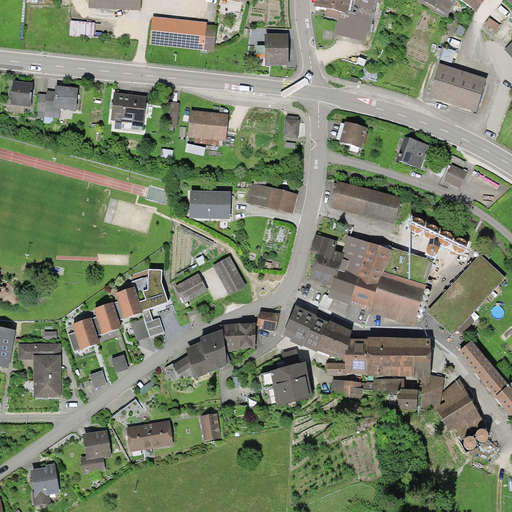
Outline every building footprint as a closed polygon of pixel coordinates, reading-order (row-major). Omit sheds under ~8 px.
[(140,0),(88,0),(88,8),(140,10),(140,0)] [(315,0),(314,5),(327,8),(325,16),(338,19),(340,11),(348,13),(350,0),(315,0)] [(377,0),(350,0),(348,13),(340,11),(334,34),(365,42),(366,36),(369,36),(377,0)] [(423,0),(447,14),(455,0),(423,0)] [(461,0),(477,10),(483,0),(461,0)] [(207,22),(153,16),(150,44),(204,50),(214,51),(217,26),(207,25),(207,22)] [(500,25),(489,18),(485,24),(496,31),(500,25)] [(288,33),(265,34),(265,45),(265,54),(265,65),(289,65),(288,33)] [(265,54),(265,45),(256,45),(256,54),(265,54)] [(487,78),(439,63),(429,97),(476,111),(487,78)] [(10,104),(30,106),(33,83),(13,80),(10,104)] [(79,87),(55,85),(55,91),(53,107),(60,108),(75,110),(77,99),(79,87)] [(53,107),(55,91),(47,91),(47,94),(44,116),(59,118),(60,108),(53,107)] [(111,120),(132,122),(132,126),(144,127),(147,96),(114,92),(111,120)] [(44,116),(47,94),(39,93),(37,117),(44,118),(44,116)] [(169,102),(167,126),(177,127),(180,103),(169,102)] [(188,137),(226,141),(229,114),(190,110),(188,137)] [(299,117),(287,115),(287,118),(285,118),(283,136),(298,138),(300,120),(298,120),(299,117)] [(367,133),(368,127),(345,121),(340,142),(362,148),(364,143),(367,133)] [(421,168),(430,145),(410,137),(402,161),(421,168)] [(450,160),(443,156),(435,174),(442,177),(450,160)] [(460,188),(467,172),(452,165),(444,180),(460,188)] [(332,205),(331,208),(395,224),(401,197),(338,181),(337,184),(332,205)] [(293,213),(298,194),(251,183),(246,202),(293,213)] [(328,204),(332,205),(337,184),(334,183),(328,204)] [(190,218),(230,219),(231,191),(191,190),(190,218)] [(350,302),(370,242),(348,235),(342,253),(335,250),(338,241),(316,234),(310,252),(317,254),(316,258),(315,257),(312,266),(313,266),(309,278),(331,286),(328,297),(349,304),(350,302)] [(392,249),(370,242),(350,302),(371,309),(383,271),(385,266),(387,267),(393,250),(392,249)] [(392,247),(392,249),(393,250),(387,267),(385,266),(383,271),(426,284),(433,261),(392,247)] [(453,335),(506,278),(481,254),(427,312),(453,335)] [(230,256),(213,265),(229,295),(246,286),(230,256)] [(146,299),(140,301),(143,311),(143,312),(145,318),(146,322),(151,336),(151,337),(164,332),(160,318),(153,320),(149,309),(169,302),(162,281),(162,280),(163,269),(148,269),(148,289),(143,291),(146,299)] [(426,284),(383,271),(371,309),(370,312),(413,326),(427,285),(426,284)] [(199,273),(175,286),(185,303),(208,290),(199,273)] [(140,301),(135,286),(115,293),(118,301),(113,303),(119,320),(124,318),(143,312),(143,311),(140,301)] [(113,302),(94,308),(97,317),(92,318),(97,335),(102,334),(122,327),(119,320),(113,303),(113,302)] [(317,314),(296,305),(283,334),(291,338),(289,341),(302,346),(303,346),(317,352),(318,350),(316,350),(329,322),(316,316),(317,314)] [(260,311),(257,325),(262,327),(262,328),(276,332),(279,313),(260,311)] [(91,317),(72,324),(75,332),(68,334),(74,351),(100,343),(97,335),(92,318),(91,317)] [(151,336),(145,318),(131,323),(137,341),(151,336)] [(352,331),(330,320),(329,322),(316,350),(318,350),(345,360),(346,350),(347,350),(350,338),(352,331)] [(233,350),(256,347),(256,322),(221,325),(221,329),(227,352),(233,352),(233,350)] [(0,366),(9,368),(15,329),(0,326),(0,366)] [(195,379),(227,366),(227,364),(231,362),(227,352),(221,329),(200,337),(201,341),(186,348),(188,356),(191,366),(195,379)] [(57,339),(57,331),(45,331),(45,339),(57,339)] [(430,338),(368,336),(368,339),(367,374),(367,375),(414,376),(413,378),(421,378),(430,378),(430,375),(430,338)] [(367,374),(368,339),(350,338),(347,350),(346,350),(345,360),(345,363),(345,374),(347,374),(367,374)] [(507,383),(472,340),(458,352),(495,396),(511,415),(511,414),(511,388),(509,385),(507,383)] [(18,360),(33,360),(33,398),(61,398),(61,357),(61,343),(18,344),(18,360)] [(301,363),(297,349),(282,353),(285,366),(301,363)] [(124,354),(111,359),(116,373),(129,369),(124,354)] [(191,366),(188,356),(173,365),(178,374),(191,366)] [(270,370),(278,406),(313,397),(305,362),(301,363),(285,366),(270,370)] [(347,375),(347,374),(345,374),(345,363),(327,363),(327,375),(347,375)] [(102,371),(90,375),(94,389),(107,384),(102,371)] [(444,378),(430,375),(430,378),(421,378),(421,382),(423,382),(421,409),(439,411),(442,393),(444,378)] [(486,425),(459,378),(442,393),(439,411),(449,431),(455,428),(462,440),(486,425)] [(351,380),(332,379),(331,396),(350,397),(351,380)] [(404,389),(404,379),(373,379),(373,382),(374,395),(398,395),(398,388),(404,389)] [(362,382),(351,380),(350,397),(362,398),(362,394),(374,395),(373,382),(367,382),(367,383),(362,383),(362,382)] [(417,409),(418,389),(404,389),(398,388),(398,395),(398,408),(417,409)] [(204,441),(221,438),(217,413),(200,416),(204,441)] [(148,424),(152,449),(174,445),(170,420),(148,424)] [(152,449),(148,424),(126,427),(130,452),(152,449)] [(106,470),(104,458),(112,457),(107,430),(83,434),(86,456),(80,457),(83,474),(106,470)] [(46,467),(31,470),(35,492),(32,493),(34,506),(51,503),(50,495),(60,493),(55,464),(46,465),(46,467)]
